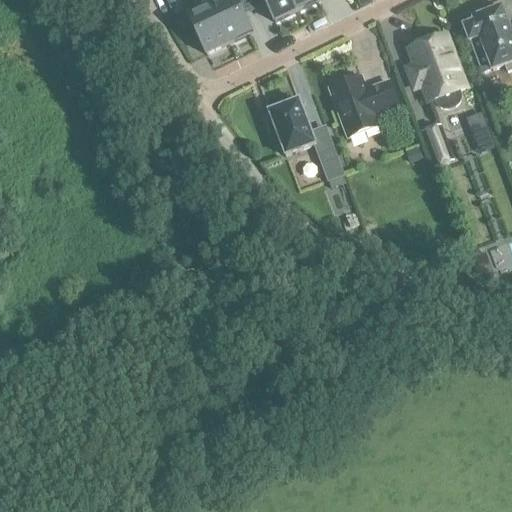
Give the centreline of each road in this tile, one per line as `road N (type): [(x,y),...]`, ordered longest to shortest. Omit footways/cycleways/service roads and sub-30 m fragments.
road 1 (residential): [(511,309),(381,272),(315,237),(268,194),(199,99)]
road 2 (residential): [(402,0),(199,99)]
